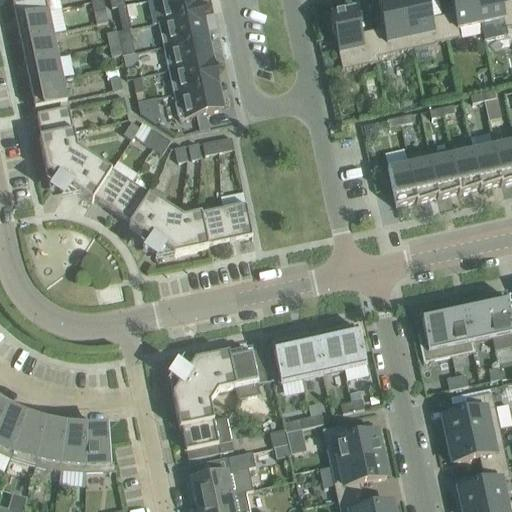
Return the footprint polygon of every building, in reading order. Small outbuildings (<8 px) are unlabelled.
[(9,0),(10,0),(11,0),(16,21),(14,21),(14,22),(48,15),(44,0),(9,0)] [(161,2),(166,24),(166,25),(202,17),(199,5),(197,0),(164,0),(161,1),(161,2)] [(425,0),(416,0),(402,3),(412,52),(436,47),(436,46),(447,43),(442,19),(430,21),(425,0)] [(450,0),(454,16),(442,19),(447,43),(460,40),(459,32),(481,27),(474,0),(450,0)] [(499,0),(474,0),(481,27),(503,22),(505,31),(511,29),(511,3),(501,6),(499,0)] [(104,3),(93,5),(95,14),(106,12),(104,3)] [(383,31),(371,34),(377,60),(412,52),(402,3),(378,8),(383,31)] [(377,60),(371,34),(360,36),(355,13),(330,19),(342,73),(378,65),(377,60)] [(14,23),(16,22),(20,43),(18,44),(53,37),(48,15),(14,22),(14,23)] [(158,26),(163,51),(207,41),(204,30),(205,30),(202,17),(166,25),(166,24),(158,26)] [(109,48),(119,46),(117,34),(106,36),(109,48)] [(19,45),(21,45),(25,66),(23,66),(23,67),(57,59),(53,37),(18,44),(19,45)] [(163,51),(169,75),(212,65),(212,64),(207,41),(163,51)] [(119,46),(109,48),(112,61),(122,58),(119,46)] [(23,67),(25,67),(30,88),(28,88),(28,89),(62,82),(57,59),(23,67)] [(169,75),(174,99),(217,89),(218,89),(212,65),(169,75)] [(35,110),(33,111),(33,112),(67,105),(62,82),(28,89),(28,90),(30,89),(35,110)] [(116,97),(127,94),(123,82),(113,84),(116,97)] [(217,89),(174,99),(179,123),(222,113),(217,89)] [(494,94),(482,97),(484,104),(496,102),(494,94)] [(484,104),(482,97),(470,99),(472,107),(484,104)] [(119,120),(132,117),(128,101),(115,104),(119,120)] [(453,109),(441,111),(443,119),(455,117),(453,109)] [(443,119),(441,111),(429,114),(431,122),(443,119)] [(69,112),(34,120),(35,121),(37,120),(41,141),(73,135),(69,112)] [(411,118),(399,121),(401,128),(412,126),(411,118)] [(401,128),(399,121),(387,123),(389,131),(401,128)] [(134,143),(142,132),(134,127),(127,138),(134,143)] [(154,151),(163,137),(155,133),(147,147),(154,151)] [(53,189),(65,197),(69,191),(92,206),(94,203),(112,174),(77,151),(73,135),(41,141),(39,142),(46,176),(57,183),(53,189)] [(154,151),(163,156),(171,142),(163,137),(154,151)] [(223,157),(234,155),(232,142),(220,145),(223,157)] [(220,145),(217,145),(206,147),(209,160),(223,157),(220,145)] [(511,184),(511,146),(493,150),(500,186),(501,188),(511,184)] [(204,163),(202,148),(191,150),(194,165),(204,163)] [(500,186),(493,150),(472,155),(479,191),(480,193),(500,186)] [(181,167),(191,165),(188,151),(178,153),(181,167)] [(479,191),(472,155),(451,160),(458,195),(459,197),(479,191)] [(458,195),(451,160),(429,164),(437,200),(438,202),(458,195)] [(409,163),(407,163),(407,165),(416,205),(417,207),(437,200),(429,164),(410,168),(409,163)] [(396,211),(416,205),(407,165),(389,171),(388,167),(386,168),(387,173),(396,211)] [(111,216),(111,217),(131,186),(112,174),(94,203),(112,214),(111,216)] [(113,215),(131,226),(149,198),(131,186),(111,217),(112,217),(113,215)] [(159,258),(163,252),(174,259),(208,252),(208,250),(201,218),(185,221),(149,198),(131,226),(129,230),(151,244),(147,250),(159,258)] [(252,243),(246,213),(245,208),(222,213),(229,247),(230,247),(230,245),(251,241),(251,243),(252,243)] [(229,248),(229,247),(222,213),(201,218),(208,250),(228,245),(229,248)] [(506,298),(484,303),(492,342),(495,353),(511,349),(511,316),(510,317),(506,298)] [(484,303),(463,307),(473,356),(474,356),(472,346),(492,342),(484,303)] [(463,307),(441,312),(452,360),(473,356),(463,307)] [(452,360),(441,312),(419,317),(424,339),(419,340),(419,338),(417,338),(423,366),(452,360)] [(358,330),(335,335),(344,374),(366,369),(358,330)] [(335,335),(314,340),(323,379),(344,374),(335,335)] [(314,340),(293,344),(302,384),(323,379),(314,340)] [(302,384),(293,344),(272,349),(280,388),(302,384)] [(253,364),(251,354),(250,352),(249,352),(250,355),(229,359),(235,388),(238,401),(260,397),(257,384),(255,374),(253,364)] [(260,352),(251,354),(253,364),(262,362),(260,352)] [(173,383),(179,387),(172,398),(179,432),(181,432),(181,431),(213,424),(213,423),(209,406),(217,392),(235,388),(229,359),(228,357),(194,364),(187,375),(181,371),(173,383)] [(264,372),(262,362),(253,364),(255,374),(264,372)] [(488,373),(491,385),(501,383),(498,371),(488,373)] [(266,382),(264,372),(255,374),(257,384),(266,382)] [(466,378),(456,380),(459,392),(468,390),(466,378)] [(459,392),(456,380),(446,382),(449,394),(459,392)] [(350,397),(351,405),(354,415),(364,412),(360,394),(350,397)] [(469,415),(443,420),(448,443),(499,432),(511,429),(511,426),(508,408),(495,411),(491,397),(466,402),(469,415)] [(354,415),(351,405),(341,407),(343,417),(354,415)] [(308,409),(311,420),(313,430),(324,428),(319,407),(308,409)] [(5,416),(6,414),(0,425),(0,457),(10,462),(25,422),(24,422),(24,424),(5,416)] [(197,452),(209,449),(220,447),(222,455),(233,453),(226,420),(213,423),(213,424),(181,431),(181,432),(186,453),(184,453),(184,454),(186,454),(197,452)] [(313,430),(311,420),(300,423),(302,433),(313,430)] [(297,433),(294,421),(284,423),(287,436),(297,433)] [(25,425),(26,422),(25,422),(10,462),(22,466),(35,469),(45,428),(44,428),(44,430),(25,425)] [(45,431),(46,429),(45,428),(35,469),(47,472),(60,474),(65,432),(65,434),(45,431)] [(330,469),(381,458),(380,454),(383,454),(380,440),(377,440),(376,435),(350,440),(347,428),(322,433),(330,469)] [(66,435),(66,432),(65,432),(60,474),(72,476),(85,476),(86,434),(86,436),(66,435)] [(479,461),(482,473),(507,468),(499,432),(448,443),(453,467),(479,461)] [(87,436),(87,434),(86,434),(85,476),(114,475),(115,475),(113,466),(111,466),(108,433),(107,433),(107,435),(87,436)] [(286,433),(278,434),(281,448),(288,447),(286,433)] [(281,448),(278,434),(270,435),(273,450),(274,450),(281,448)] [(305,455),(304,436),(291,436),(292,455),(305,455)] [(211,458),(222,455),(220,447),(209,449),(211,458)] [(281,448),(274,450),(276,462),(291,460),(288,447),(281,448)] [(209,449),(197,452),(199,460),(211,458),(209,449)] [(197,452),(186,454),(188,463),(199,460),(197,452)] [(259,471),(255,457),(229,463),(232,477),(259,471)] [(386,481),(381,458),(330,469),(338,504),(363,499),(360,487),(386,481)] [(507,468),(482,473),(484,485),(458,491),(460,497),(457,497),(460,511),(462,511),(473,511),(510,504),(505,482),(510,481),(507,468)] [(225,475),(191,482),(191,481),(190,482),(195,506),(232,499),(246,496),(244,485),(229,488),(226,474),(225,474),(225,475)] [(196,511),(249,511),(246,496),(232,499),(195,506),(196,511)] [(339,511),(392,511),(391,506),(365,511),(363,499),(338,504),(339,511)]
